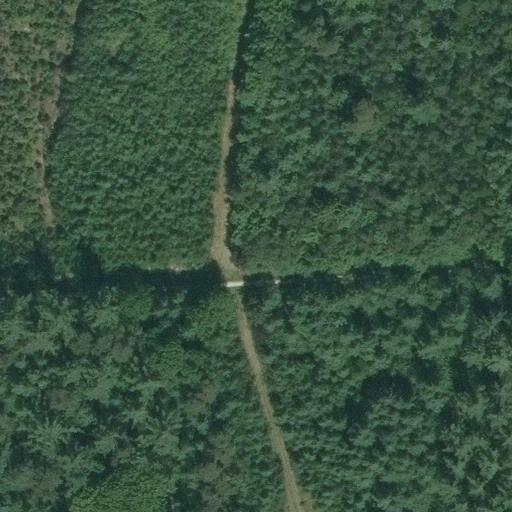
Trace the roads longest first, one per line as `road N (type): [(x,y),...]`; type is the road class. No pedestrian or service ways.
road 1 (track): [(238,273),(511,258)]
road 2 (track): [(0,292),(238,273),(238,284)]
road 3 (track): [(238,284),(297,511)]
